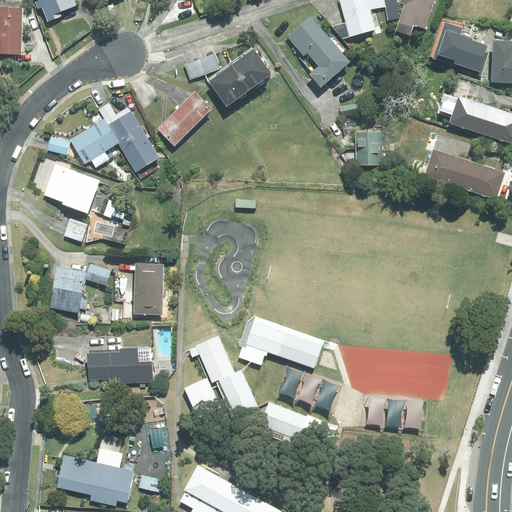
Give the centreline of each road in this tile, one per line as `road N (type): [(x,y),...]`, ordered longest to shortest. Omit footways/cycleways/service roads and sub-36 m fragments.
road 1 (residential): [(0,311),(23,394),(15,511)]
road 2 (residential): [(127,52),(95,61),(56,89),(27,120),(0,173)]
road 3 (secondary): [(511,381),(486,511)]
